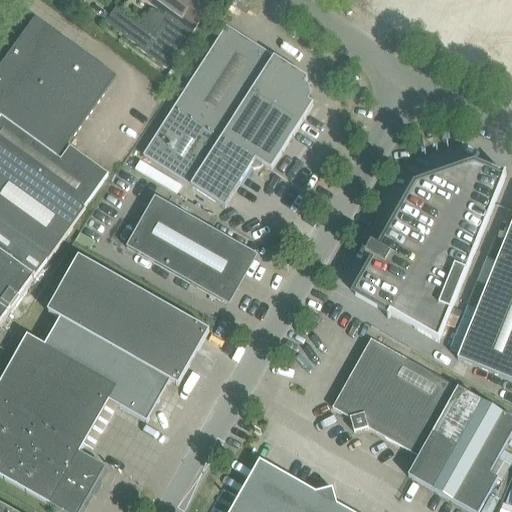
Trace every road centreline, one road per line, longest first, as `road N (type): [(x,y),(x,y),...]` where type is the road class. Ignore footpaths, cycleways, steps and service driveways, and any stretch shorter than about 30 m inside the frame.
road 1 (unclassified): [(169,511),(408,83)]
road 2 (unclassified): [(408,83),(293,0)]
